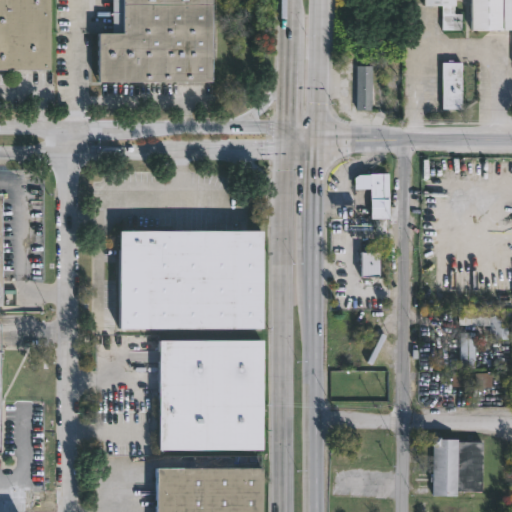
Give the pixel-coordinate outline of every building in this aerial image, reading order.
[(48,69),(0,69),(0,0),(52,0),(53,69),(48,69)] [(216,0),(216,81),(102,80),(103,32),(115,32),(115,0),(216,0)] [(511,0),(511,69),(510,69),(510,28),(468,28),(468,0),(452,0),(452,4),(450,4),(450,13),(456,13),(456,29),(437,29),(437,4),(421,4),(420,0),(511,0)] [(451,59),(451,61),(460,62),(459,109),(440,109),(440,61),(445,61),(445,59),(451,59)] [(355,64),(371,64),(371,109),(355,109),(355,64)] [(387,173),(387,218),(369,218),(369,187),(351,187),(351,176),(356,173),(368,173),(387,173)] [(381,225),(343,225),(343,242),(381,242),(381,225)] [(260,328),(115,328),(115,230),(260,230),(260,328)] [(359,249),(378,249),(378,277),(359,277),(359,249)] [(490,309),(490,315),(493,315),(494,309),(511,309),(511,324),(509,324),(509,339),(490,338),(490,325),(459,325),(459,308),(490,309)] [(475,369),(460,368),(461,331),(475,332),(475,369)] [(260,339),(260,450),(155,450),(155,339),(260,339)] [(493,387),(492,373),(476,375),(477,388),(493,387)] [(468,387),(469,375),(453,374),(453,387),(468,387)] [(444,437),(444,439),(461,439),(461,442),(485,442),(484,491),(459,491),(459,496),(434,496),(435,437),(444,437)] [(260,511),(151,511),(152,467),(260,468),(260,511)]
